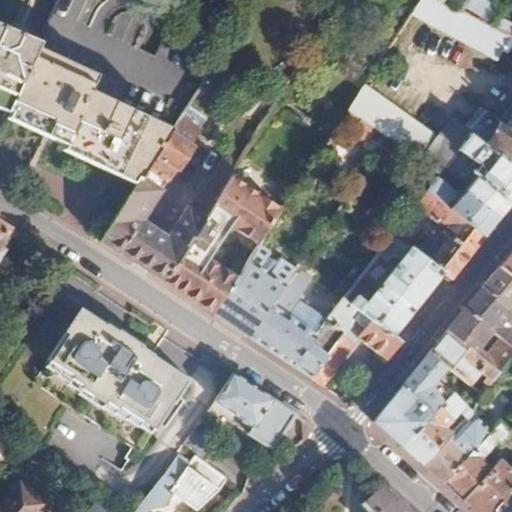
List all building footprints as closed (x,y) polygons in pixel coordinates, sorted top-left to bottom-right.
[(444,0),(423,0),(414,13),(500,60),(511,38),(511,36),(463,10),(444,0)] [(37,44),(0,27),(0,102),(9,107),(35,49),(37,44)] [(9,107),(7,111),(68,138),(65,144),(141,180),(147,171),(173,129),(90,91),(96,77),(35,49),(9,107)] [(422,159),(441,173),(455,155),(458,152),(472,134),(487,113),(480,108),(466,125),(454,117),(439,137),(367,85),(351,109),(391,137),(422,159)] [(187,108),(170,97),(163,109),(180,119),(184,112),(187,108)] [(511,117),(494,105),(488,112),(494,116),(502,121),(507,124),(511,117)] [(487,113),(472,134),(511,164),(511,127),(507,124),(502,121),(495,131),(490,126),(491,124),(489,121),(494,116),(488,112),(487,113)] [(180,119),(173,129),(147,171),(166,184),(178,166),(181,168),(193,149),(189,146),(199,132),(180,119)] [(468,153),(481,163),(476,171),(478,173),(511,198),(511,164),(472,134),(458,152),(465,157),(468,153)] [(245,152),(235,145),(230,153),(241,160),(245,152)] [(134,192),(101,245),(164,286),(230,177),(241,160),(230,153),(226,151),(194,201),(199,205),(193,214),(186,208),(166,239),(141,221),(160,191),(141,180),(134,192)] [(441,173),(428,190),(487,236),(511,204),(511,198),(478,173),(463,193),(450,183),(466,163),(455,155),(441,173)] [(282,213),(230,177),(164,286),(213,317),(235,283),(206,264),(230,230),(258,249),(282,213)] [(394,234),(404,241),(411,247),(444,272),(453,279),(487,236),(428,190),(414,208),(421,213),(423,210),(447,228),(438,240),(407,216),(394,234)] [(404,241),(394,234),(379,253),(388,260),(404,241)] [(411,247),(387,277),(420,303),(444,272),(411,247)] [(511,247),(497,266),(511,277),(511,247)] [(511,301),(511,277),(497,266),(480,287),(507,308),(511,301)] [(264,286),(250,276),(242,287),(256,297),(264,286)] [(387,277),(376,291),(409,317),(420,303),(387,277)] [(242,287),(235,283),(213,317),(249,341),(272,308),(285,289),(270,278),(264,286),(256,297),(242,287)] [(480,287),(463,308),(491,330),(499,336),(511,347),(511,325),(511,324),(511,323),(511,312),(511,311),(507,308),(480,287)] [(352,288),(345,297),(395,335),(409,317),(376,291),(370,300),(352,288)] [(345,297),(328,319),(347,332),(309,380),(320,387),(359,337),(389,358),(403,340),(395,335),(345,297)] [(314,337),(272,308),(249,341),(309,380),(347,332),(328,319),(314,337)] [(463,308),(445,330),(498,371),(511,353),(511,347),(499,336),(485,352),(478,347),(491,330),(463,308)] [(66,332),(68,333),(35,385),(137,452),(170,401),(172,402),(187,378),(154,357),(156,354),(145,347),(146,344),(121,328),(119,331),(106,322),(104,325),(80,309),(66,332)] [(445,330),(428,351),(464,379),(469,383),(479,371),(486,376),(483,380),(488,384),(498,371),(445,330)] [(412,371),(401,384),(434,410),(445,398),(412,371)] [(233,374),(214,401),(251,426),(247,432),(271,448),(294,414),(233,374)] [(464,379),(452,391),(473,409),(481,393),(469,383),(464,379)] [(434,410),(401,384),(371,421),(400,446),(434,410)] [(445,398),(434,410),(400,446),(420,463),(453,431),(457,427),(452,422),(461,411),(468,416),(472,412),(473,409),(452,391),(445,398)] [(214,401),(207,410),(225,422),(227,418),(247,432),(251,426),(214,401)] [(466,442),(453,431),(420,463),(442,482),(491,430),(483,423),(466,442)] [(497,424),(491,430),(442,482),(464,500),(492,467),(482,458),(495,444),(500,447),(503,442),(508,434),(497,424)] [(220,444),(196,426),(184,444),(207,462),(220,444)] [(511,427),(508,434),(503,442),(510,447),(511,444),(511,427)] [(0,462),(17,442),(0,428),(0,462)] [(503,442),(500,447),(497,450),(503,455),(510,447),(503,442)] [(190,462),(177,453),(153,489),(166,499),(170,492),(194,511),(219,490),(229,479),(194,457),(190,462)] [(500,459),(492,467),(464,500),(477,511),(492,511),(511,487),(511,466),(510,468),(500,459)] [(0,506),(0,511),(54,511),(20,483),(0,506)] [(413,511),(381,483),(361,504),(367,511),(413,511)] [(511,511),(511,487),(492,511),(511,511)] [(158,508),(166,499),(153,489),(130,511),(144,511),(145,509),(158,508)]
